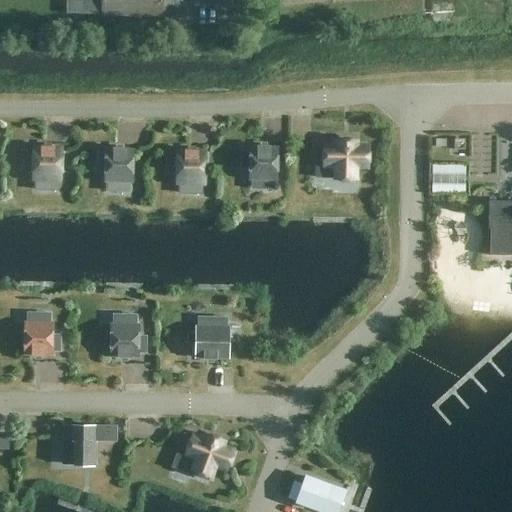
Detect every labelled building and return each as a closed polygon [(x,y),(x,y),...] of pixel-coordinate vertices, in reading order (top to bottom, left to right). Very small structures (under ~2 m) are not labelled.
[(101,0),(101,19),(162,20),(161,0),(101,0)] [(182,140),(181,129),(156,129),(156,141),(182,140)] [(315,148),(315,158),(323,158),(323,167),(335,167),(335,180),(354,180),(354,167),(367,167),(367,147),(355,147),(355,141),(335,141),(335,146),(323,146),(323,148),(315,148)] [(32,178),(60,179),(60,150),(53,150),(53,147),(41,147),(41,150),(33,150),(33,152),(25,152),(25,168),(33,168),(32,178)] [(249,178),(276,178),(276,150),(269,150),(269,147),(256,147),(256,149),(249,149),(249,152),(241,152),(241,168),(249,168),(249,178)] [(104,180),(131,181),(132,152),(125,152),(125,149),(112,149),(112,151),(105,151),(105,154),(97,154),(96,170),(104,170),(104,180)] [(176,182),(203,182),(204,154),(197,154),(197,151),(184,151),(184,153),(177,153),(177,156),(169,156),(168,172),(176,172),(176,182)] [(305,171),(304,157),(285,158),(285,172),(305,171)] [(511,201),(488,201),(488,229),(489,229),(489,256),(511,255),(511,201)] [(207,360),(229,360),(230,326),(227,326),(228,317),(203,317),(197,316),(197,325),(195,325),(194,332),(187,332),(187,344),(192,344),(194,344),(194,360),(207,360)] [(110,321),(110,362),(140,362),(140,321),(110,321)] [(54,327),(20,327),(20,364),(54,364),(54,327)] [(116,431),(62,431),(62,450),(75,450),(75,473),(95,473),(95,446),(116,446),(116,431)] [(184,434),(180,443),(187,446),(184,454),(196,458),(192,471),(210,477),(214,465),(226,470),(233,451),(221,446),(223,441),(205,434),(203,439),(191,435),(191,437),(184,434)] [(292,483),(285,500),(297,505),(317,511),(338,511),(341,505),(346,489),(305,474),(303,480),(301,484),(293,481),(292,483)]
